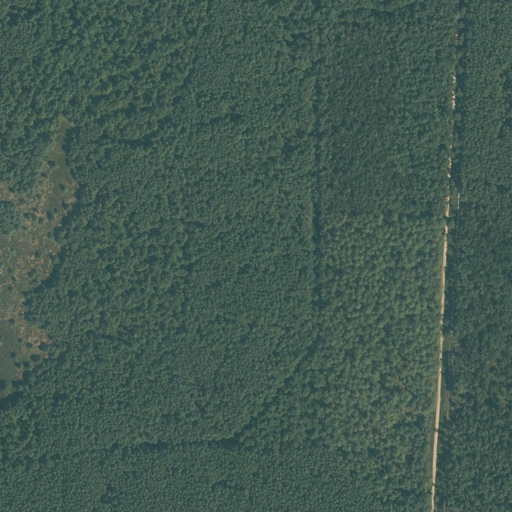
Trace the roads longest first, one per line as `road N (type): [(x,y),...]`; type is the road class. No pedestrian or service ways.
road 1 (track): [(433,511),(457,0)]
road 2 (unknown): [(473,0),(451,511)]
